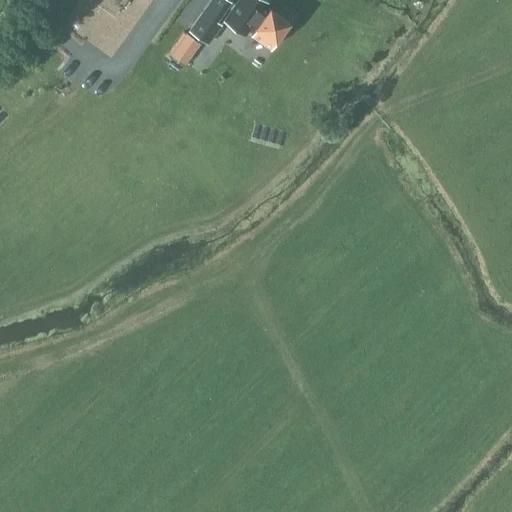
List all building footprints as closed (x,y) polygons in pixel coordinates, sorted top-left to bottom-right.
[(149,0),(121,41),(143,57),(175,11),(157,0),(149,0)] [(230,0),(210,0),(203,11),(189,30),(207,43),(221,24),(216,20),(227,6),(231,0),(230,0)] [(268,2),(265,0),(237,0),(235,3),(231,9),(223,20),(244,35),(249,29),(252,32),(251,34),(270,48),(289,22),(269,8),(269,9),(265,6),(268,2)] [(168,49),(182,60),(197,41),(183,30),(168,49)] [(170,207),(184,198),(179,188),(164,197),(170,207)]
